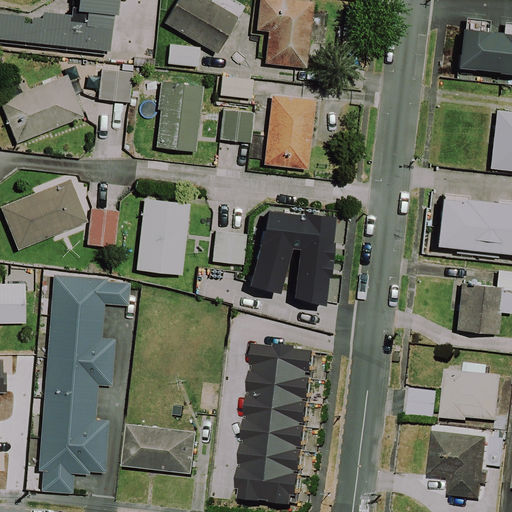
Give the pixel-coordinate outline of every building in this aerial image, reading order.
[(22,19),(0,16),(0,41),(108,52),(112,17),(116,18),(118,1),(114,1),(113,0),(76,0),(76,10),(71,9),(70,18),(40,15),(39,21),(31,20),(30,26),(22,25),(22,19)] [(205,0),(177,0),(163,24),(216,55),(238,19),(205,0)] [(314,3),(286,0),(259,0),(255,31),(267,32),(264,65),(306,70),(314,3)] [(454,66),(511,71),(511,31),(458,26),(454,66)] [(167,65),(198,68),(200,48),(169,45),(167,65)] [(133,74),(101,70),(98,100),(130,104),(133,74)] [(0,104),(16,144),(83,118),(67,76),(0,102),(0,104)] [(220,97),(251,100),(253,81),(222,78),(220,97)] [(156,149),(195,154),(203,88),(160,83),(157,111),(160,111),(156,149)] [(271,96),(263,166),(307,171),(315,101),(271,96)] [(511,110),(494,109),(487,167),(511,169),(511,110)] [(219,141),(250,145),(253,114),(223,111),(219,141)] [(0,209),(0,211),(17,252),(87,223),(69,180),(0,209)] [(437,197),(432,243),(511,252),(511,201),(461,195),(461,199),(437,197)] [(190,205),(143,200),(135,271),(181,277),(190,205)] [(118,213),(90,210),(86,245),(114,249),(118,213)] [(334,220),(267,213),(258,247),(259,247),(248,288),(278,297),(291,251),(298,252),(292,301),(324,309),(334,220)] [(214,233),(211,263),(244,266),(246,236),(214,233)] [(511,270),(496,269),(494,285),(511,286),(511,270)] [(53,275),(38,472),(42,472),(40,493),(72,496),(73,475),(88,476),(89,472),(104,474),(108,421),(95,420),(98,386),(111,387),(115,339),(102,338),(104,305),(129,307),(131,282),(53,275)] [(232,277),(200,275),(199,294),(231,296),(232,277)] [(511,307),(511,287),(459,282),(454,328),(496,333),(498,311),(511,313),(511,307)] [(0,324),(25,324),(24,285),(0,285),(0,324)] [(311,371),(314,349),(295,347),(295,344),(274,341),(273,344),(254,342),(251,363),(253,364),(252,370),(249,370),(247,391),(250,391),(249,394),(247,394),(244,415),(247,415),(246,418),(244,417),(242,438),(245,439),(245,442),(242,442),(239,463),(242,464),(241,466),(239,466),(237,487),(240,488),(239,497),(290,503),(292,494),(297,495),(300,473),(295,472),(295,470),(299,471),(302,448),(298,448),(298,446),(302,446),(305,425),(301,424),(301,421),(306,422),(308,401),(303,400),(303,398),(307,398),(310,376),(306,376),(306,370),(311,371)] [(497,419),(501,374),(486,373),(487,363),(464,361),(463,370),(445,369),(440,417),(466,419),(466,417),(497,419)] [(0,405),(17,405),(16,364),(0,364),(0,405)] [(434,416),(437,390),(410,387),(407,413),(434,416)] [(125,468),(194,476),(199,434),(130,426),(125,468)] [(482,471),(486,436),(433,430),(427,474),(448,477),(446,494),(479,498),(481,483),(486,483),(487,472),(482,471)]
